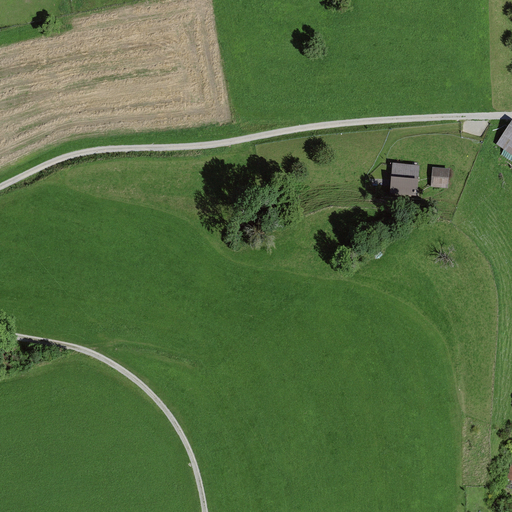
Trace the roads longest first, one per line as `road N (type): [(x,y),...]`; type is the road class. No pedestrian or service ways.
road 1 (track): [(0,188),(98,151),(197,147),(364,121),(511,115)]
road 2 (track): [(204,511),(179,428),(149,390),(69,347),(0,332)]
